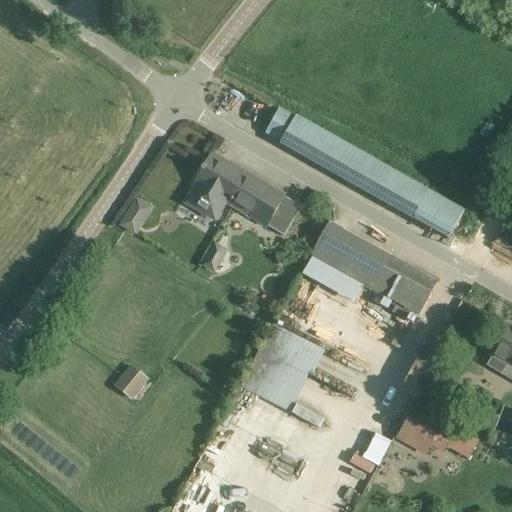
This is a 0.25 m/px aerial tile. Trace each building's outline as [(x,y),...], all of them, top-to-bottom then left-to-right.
[(464,212),(297,117),(296,119),(280,110),(266,135),(282,144),(281,146),(449,240),(464,212)] [(212,156),(195,184),(230,205),(238,192),(235,190),(243,174),(212,156)] [(285,237),(302,208),(243,174),(235,190),(238,192),(230,205),(285,237)] [(129,212),(119,226),(135,236),(144,221),(129,212)] [(419,317),(438,283),(331,223),(312,258),(318,261),(313,270),(359,295),(364,286),(419,317)] [(209,242),(200,266),(217,272),(226,248),(209,242)] [(495,314),(463,296),(445,329),(477,347),(495,314)] [(272,324),(261,350),(314,371),(325,346),(272,324)] [(501,375),(511,381),(511,326),(510,325),(492,357),(507,364),(501,375)] [(415,403),(443,357),(422,344),(394,390),(415,403)] [(132,400),(149,379),(131,364),(113,385),(132,400)] [(416,404),(401,430),(444,455),(459,428),(416,404)] [(469,423),(482,428),(487,413),(474,408),(469,423)] [(304,439),(309,428),(281,416),(276,428),(304,439)] [(372,433),(360,459),(377,467),(389,440),(372,433)]
